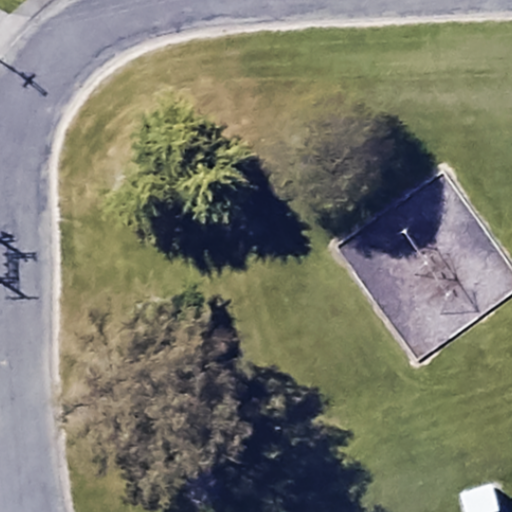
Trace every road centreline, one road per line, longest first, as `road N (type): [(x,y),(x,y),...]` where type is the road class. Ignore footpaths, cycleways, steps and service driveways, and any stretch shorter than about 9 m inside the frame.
road 1 (residential): [(0,282),(14,511)]
road 2 (residential): [(130,0),(69,22),(14,86),(0,130)]
